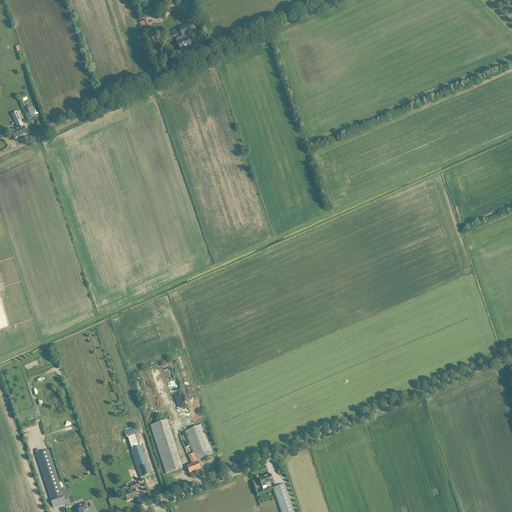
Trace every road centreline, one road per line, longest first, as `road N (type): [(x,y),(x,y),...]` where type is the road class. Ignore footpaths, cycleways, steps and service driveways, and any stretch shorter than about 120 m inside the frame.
road 1 (unclassified): [(141,511),(511,355)]
road 2 (unclassified): [(0,155),(334,0)]
